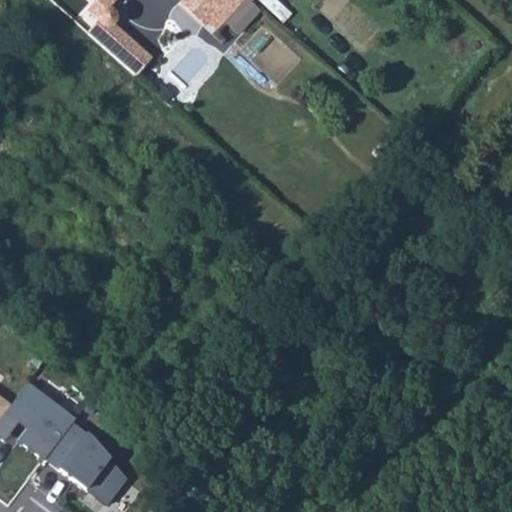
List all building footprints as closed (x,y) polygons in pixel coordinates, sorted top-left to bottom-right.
[(88,0),(99,12),(106,13),(116,0),(88,0)] [(177,0),(177,1),(201,24),(204,21),(222,0),(177,0)] [(222,0),(204,21),(216,31),(224,22),(236,33),(256,10),(245,0),(222,0)] [(257,0),(282,22),(289,13),(273,0),(257,0)] [(92,21),(94,26),(86,37),(133,79),(150,59),(113,25),(114,18),(106,13),(99,12),(94,16),(92,21)] [(375,191),(404,155),(393,146),(381,160),(383,163),(366,184),(375,191)] [(8,407),(0,418),(0,435),(2,437),(15,420),(26,429),(13,446),(46,471),(46,468),(72,434),(83,422),(28,381),(8,407)] [(0,400),(0,418),(8,407),(0,400)] [(103,457),(72,434),(46,468),(77,491),(103,457)]
